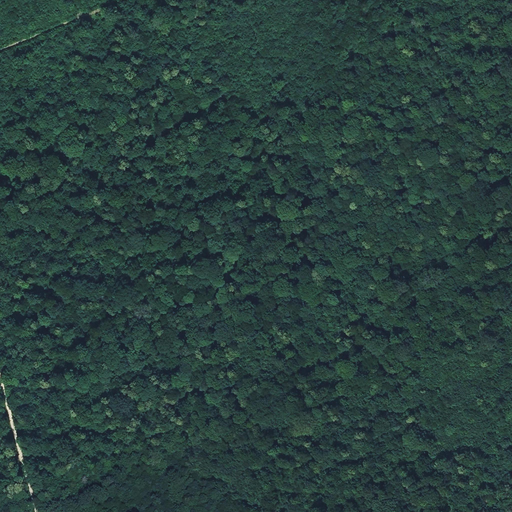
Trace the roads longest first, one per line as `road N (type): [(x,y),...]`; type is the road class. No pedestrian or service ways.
road 1 (track): [(449,511),(274,86)]
road 2 (track): [(20,454),(81,429),(136,435),(375,329)]
road 3 (track): [(238,0),(274,86),(496,0)]
road 4 (track): [(0,378),(36,511)]
road 5 (track): [(0,51),(122,0)]
